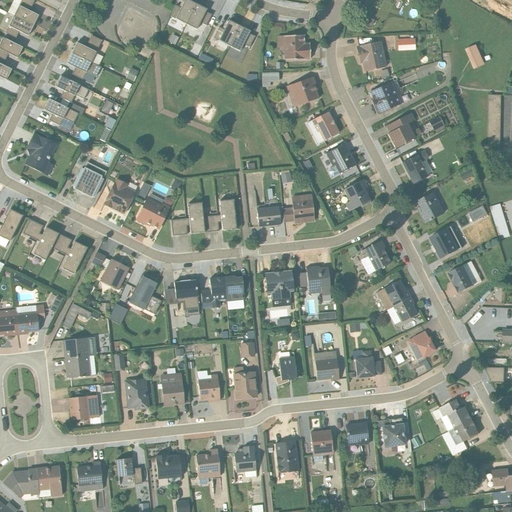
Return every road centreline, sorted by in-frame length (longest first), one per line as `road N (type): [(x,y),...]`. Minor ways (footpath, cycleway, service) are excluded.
road 1 (residential): [(49,442),(247,423),(272,408),(395,397),(465,362)]
road 2 (residential): [(0,178),(163,256),(335,240),(387,213)]
road 3 (residential): [(387,213),(388,188),(331,68),(331,19)]
road 4 (residential): [(465,362),(387,213)]
road 5 (residential): [(72,0),(0,144)]
road 6 (residential): [(0,363),(39,359),(49,442)]
